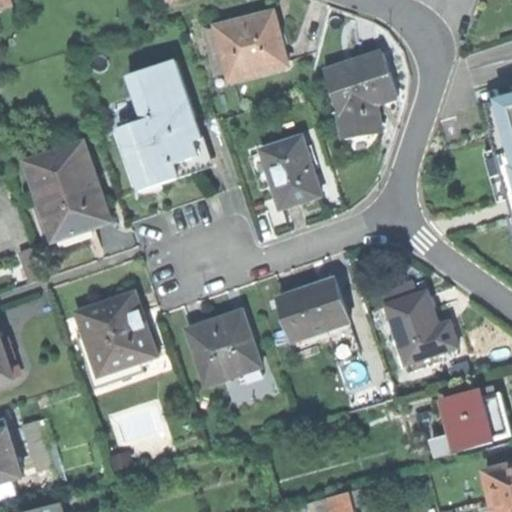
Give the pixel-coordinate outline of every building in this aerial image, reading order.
[(227,58),(232,78),(288,65),(281,37),(276,14),(208,30),(215,60),(227,58)] [(345,114),(349,139),(384,132),(378,102),(400,95),(392,71),(386,53),(351,65),(353,69),(330,77),(345,114)] [(122,128),(143,189),(174,179),(196,171),(192,158),(196,156),(191,141),(203,137),(177,61),(131,77),(146,120),(122,128)] [(511,97),(498,101),(506,128),(492,132),(491,132),(496,150),(509,200),(509,201),(511,199),(511,215),(509,217),(511,227),(511,97)] [(485,105),(492,132),(506,128),(498,101),(485,105)] [(264,150),(283,208),(303,201),(323,195),(304,137),(264,150)] [(40,200),(41,203),(44,201),(57,237),(91,225),(92,229),(96,227),(112,222),(101,192),(105,191),(102,182),(100,176),(96,178),(84,142),(43,156),(44,159),(30,163),(36,179),(33,181),(40,200)] [(499,203),(509,200),(496,150),(485,153),(499,203)] [(100,239),(96,227),(92,229),(91,225),(57,237),(44,201),(41,203),(40,200),(31,203),(50,257),(100,239)] [(20,252),(31,284),(45,279),(34,247),(20,252)] [(383,290),(388,305),(418,295),(413,280),(383,290)] [(282,300),(296,340),(326,330),(349,323),(336,282),(308,291),(282,300)] [(388,305),(411,372),(442,361),(440,354),(460,347),(456,333),(452,322),(443,325),(441,318),(438,319),(429,291),(418,295),(388,305)] [(74,314),(81,336),(81,339),(86,337),(97,371),(130,361),(131,364),(136,362),(151,357),(141,326),(145,325),(142,315),(140,309),(136,310),(131,296),(74,314)] [(190,330),(208,383),(261,365),(251,334),(243,337),(235,314),(210,323),(190,330)] [(360,357),(349,323),(326,330),(337,364),(360,357)] [(140,373),(136,362),(131,364),(130,361),(97,371),(86,337),(81,339),(81,336),(72,338),(88,390),(140,373)] [(0,382),(12,378),(0,340),(0,382)] [(491,440),(510,435),(505,417),(500,396),(481,400),(479,392),(443,401),(453,436),(457,452),(491,443),(491,440)] [(399,400),(366,408),(368,415),(388,410),(391,420),(403,417),(399,400)] [(43,418),(28,422),(40,469),(56,465),(43,418)] [(0,497),(4,496),(0,485),(0,482),(22,475),(4,419),(0,420),(0,497)] [(446,455),(457,452),(453,436),(442,439),(446,455)] [(511,511),(511,467),(485,474),(493,510),(486,511),(511,511)] [(367,488),(353,492),(357,507),(371,503),(367,488)] [(334,496),(338,511),(357,511),(357,507),(353,492),(334,496)] [(61,511),(59,502),(27,511),(26,511),(61,511)]
